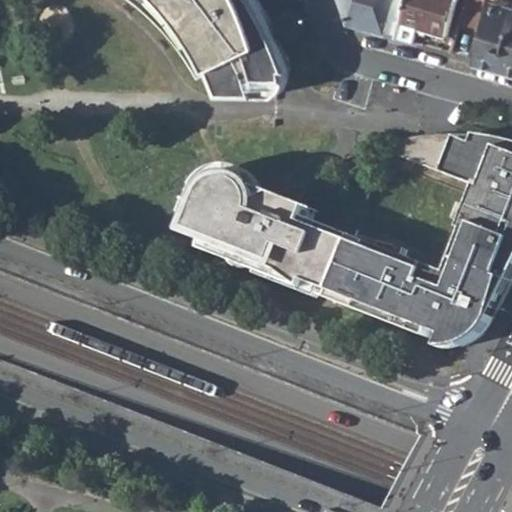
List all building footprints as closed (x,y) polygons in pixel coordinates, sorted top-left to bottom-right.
[(197,77),(212,71),(221,93),(277,93),(285,87),(288,82),(288,69),(291,67),(290,63),(272,23),(257,0),(128,0),(141,9),(165,32),(187,60),(197,77)] [(386,31),(390,17),(394,0),(340,0),(349,20),(386,31)] [(394,0),(390,17),(401,19),(406,0),(394,0)] [(397,35),(415,40),(419,26),(446,34),(456,0),(406,0),(401,19),(397,35)] [(484,0),(464,0),(459,19),(477,25),(484,0)] [(495,0),(479,59),(511,68),(511,0),(495,0)] [(311,281),(336,291),(360,224),(357,223),(379,166),(354,159),(356,130),(278,127),(214,125),(213,150),(195,149),(193,196),(185,217),(192,219),(186,234),(208,243),(205,252),(307,291),(311,281)] [(486,332),(511,283),(511,141),(501,139),(469,135),(428,135),(388,143),(379,166),(357,223),(360,224),(336,291),(333,301),(444,344),(442,349),(460,348),(486,332)]
